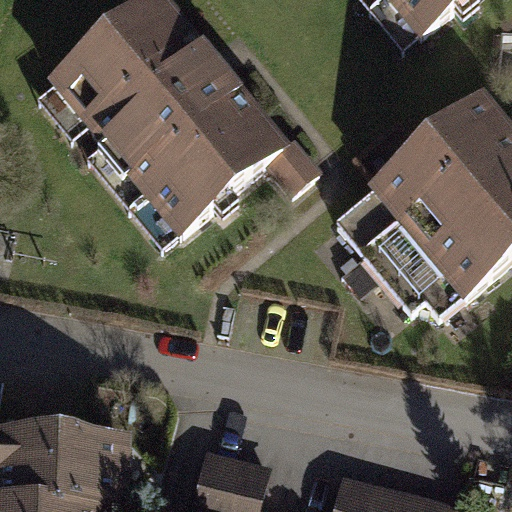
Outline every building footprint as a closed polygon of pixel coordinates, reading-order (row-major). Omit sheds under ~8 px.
[(167,0),(153,0),(50,86),(181,242),(264,173),(293,207),(322,183),(167,0)] [(511,0),(389,0),(425,42),(475,0),(511,0)] [(511,148),(483,113),(368,209),(462,321),(511,279),(511,148)] [(132,443),(0,438),(0,506),(114,510),(130,510),(132,443)] [(258,511),(270,472),(209,456),(193,511),(258,511)] [(459,511),(343,480),(334,511),(459,511)]
